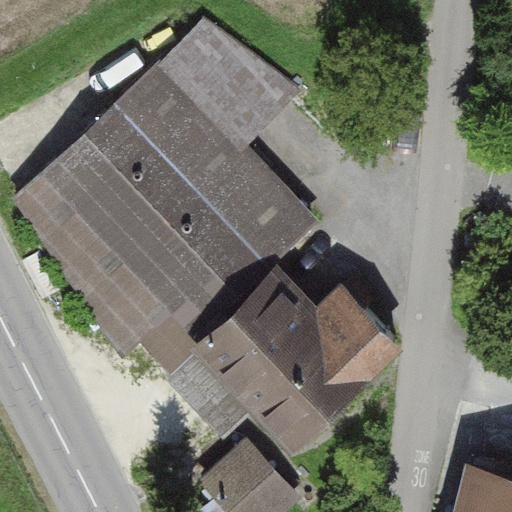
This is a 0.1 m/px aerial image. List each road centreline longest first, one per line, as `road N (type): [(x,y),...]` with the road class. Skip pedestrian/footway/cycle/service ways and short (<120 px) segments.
road 1 (residential): [(408,511),(460,0)]
road 2 (tertiary): [(0,308),(102,511)]
